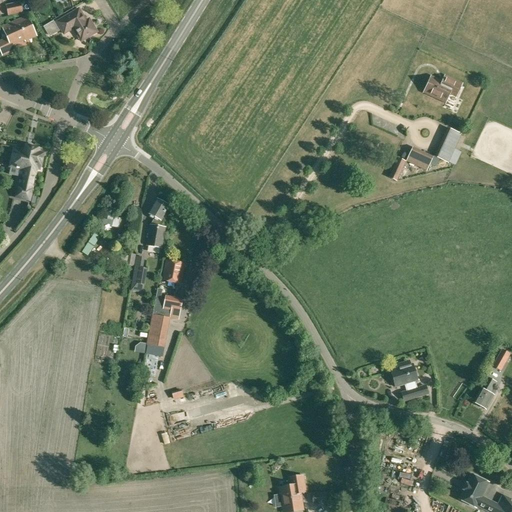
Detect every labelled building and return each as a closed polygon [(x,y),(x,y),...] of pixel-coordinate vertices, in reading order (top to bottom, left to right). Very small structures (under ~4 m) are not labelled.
[(8,16),(22,12),(20,2),(5,5),(8,16)] [(86,21),(79,9),(57,22),(64,34),(73,28),(81,41),(97,32),(89,19),(86,21)] [(25,41),(36,36),(28,19),(11,27),(10,25),(3,28),(8,39),(0,42),(0,50),(3,56),(16,49),(14,44),(24,39),(25,41)] [(165,65),(151,88),(156,91),(170,68),(165,65)] [(432,78),(424,93),(445,103),(449,95),(456,98),(462,85),(445,78),(443,83),(432,78)] [(449,131),(437,158),(448,163),(460,136),(449,131)] [(14,148),(9,166),(16,168),(19,169),(19,168),(25,170),(22,187),(17,186),(15,197),(29,200),(31,189),(34,172),(35,172),(36,168),(40,169),(43,154),(40,153),(41,149),(25,145),(24,151),(14,148)] [(412,151),(407,162),(426,171),(431,160),(412,151)] [(398,160),(390,178),(396,181),(405,163),(398,160)] [(164,220),(161,219),(169,206),(157,199),(148,214),(154,218),(150,225),(146,246),(147,246),(161,248),(164,227),(161,227),(164,220)] [(133,267),(135,255),(129,254),(127,266),(133,267)] [(143,259),(136,257),(131,290),(141,292),(145,269),(141,268),(143,259)] [(180,284),(184,264),(166,261),(163,281),(180,284)] [(183,299),(166,297),(164,309),(180,312),(183,299)] [(162,357),(163,347),(164,347),(170,318),(165,317),(152,315),(147,344),(145,354),(146,354),(158,356),(162,357)] [(399,368),(390,371),(395,387),(404,385),(406,391),(401,393),(403,401),(428,394),(425,386),(417,388),(415,381),(417,380),(412,364),(410,365),(408,361),(398,364),(399,368)] [(146,388),(149,378),(142,377),(140,387),(142,387),(141,391),(144,392),(145,391),(146,391),(147,389),(146,388)] [(485,410),(493,396),(488,393),(493,384),(486,379),(473,403),(485,410)] [(181,390),(171,392),(173,398),(183,396),(181,390)] [(176,423),(189,417),(187,413),(174,419),(176,423)] [(175,427),(179,439),(189,435),(185,423),(175,427)] [(476,506),(489,511),(511,511),(511,504),(509,503),(511,499),(502,495),(498,505),(481,497),(488,483),(471,475),(467,484),(466,483),(463,490),(464,490),(459,500),(475,508),(476,506)] [(281,506),(282,511),(292,511),(296,511),(303,510),(300,493),(306,492),(303,476),(290,478),(291,486),(278,488),(279,496),(281,495),(283,505),(281,506)] [(318,503),(326,503),(325,493),(312,494),(313,504),(318,503)]
